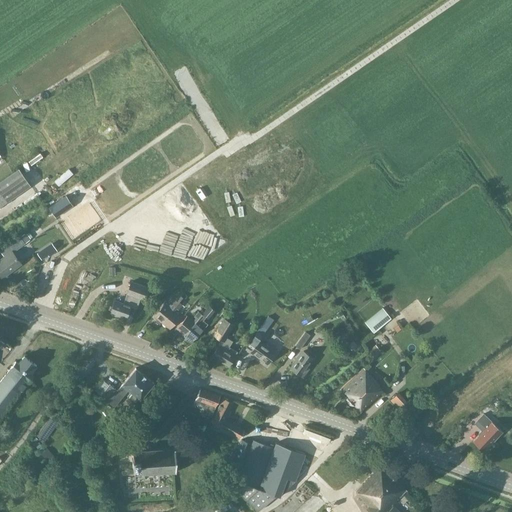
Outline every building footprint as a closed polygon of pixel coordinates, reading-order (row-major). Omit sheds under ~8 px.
[(189,128),(165,139),(172,155),(196,144),(189,128)] [(18,169),(0,181),(0,205),(30,185),(18,169)] [(76,177),(71,180),(80,192),(84,189),(76,177)] [(55,206),(49,211),(56,220),(62,216),(55,206)] [(34,226),(19,236),(24,243),(39,232),(34,226)] [(0,276),(1,278),(21,263),(13,252),(25,244),(19,236),(8,245),(8,246),(12,251),(0,259),(0,276)] [(140,267),(142,261),(130,258),(128,264),(140,267)] [(129,307),(136,308),(139,299),(144,301),(148,288),(131,282),(122,304),(114,300),(109,312),(125,318),(129,307)] [(178,310),(182,304),(179,302),(183,297),(178,293),(168,306),(164,303),(153,316),(156,318),(156,319),(155,321),(158,323),(160,322),(169,330),(180,316),(174,311),(176,309),(178,310)] [(200,314),(184,335),(188,339),(186,342),(190,345),(193,341),(192,341),(203,328),(198,325),(205,317),(210,311),(212,309),(209,307),(207,309),(202,315),(200,314)] [(382,308),(365,323),(373,332),(390,318),(382,308)] [(184,335),(200,314),(197,311),(193,316),(195,318),(193,320),(187,315),(176,328),(184,335)] [(233,325),(223,318),(212,335),(220,340),(210,356),(228,367),(237,352),(229,347),(232,341),(226,337),(233,325)] [(249,352),(268,364),(277,351),(267,344),(266,346),(258,340),(262,335),(257,331),(248,342),(254,346),(249,352)] [(295,347),(300,350),(310,335),(305,332),(295,347)] [(348,342),(351,348),(356,346),(352,339),(348,342)] [(375,370),(387,359),(376,345),(363,356),(375,370)] [(307,367),(313,358),(304,352),(299,359),(298,359),(291,370),(302,377),(308,368),(307,367)] [(16,361),(0,381),(0,384),(15,396),(32,375),(30,373),(36,365),(23,356),(18,363),(16,361)] [(360,411),(382,391),(377,386),(379,384),(366,371),(370,368),(367,365),(363,368),(338,389),(360,411)] [(121,384),(121,385),(116,391),(109,385),(100,396),(114,407),(128,390),(132,393),(128,399),(134,403),(139,398),(140,399),(154,382),(135,367),(121,384)] [(0,415),(15,396),(0,384),(0,415)] [(220,396),(199,388),(193,404),(204,408),(201,413),(211,416),(220,396)] [(234,435),(239,427),(225,419),(233,403),(221,398),(209,422),(234,436),(234,435)] [(473,441),(484,451),(502,432),(491,421),(483,414),(474,424),(482,431),(473,441)] [(244,429),(239,427),(234,435),(234,436),(236,437),(228,459),(226,459),(222,473),(237,479),(237,480),(239,481),(234,485),(257,511),(276,495),(280,496),(295,480),(305,454),(275,443),(273,448),(252,440),(251,443),(239,438),(244,429)] [(134,474),(176,471),(174,447),(132,449),(134,474)] [(369,511),(384,511),(406,490),(380,464),(355,491),(368,504),(365,508),(369,511)] [(222,496),(215,500),(191,511),(189,507),(179,511),(223,511),(229,509),(222,496)]
